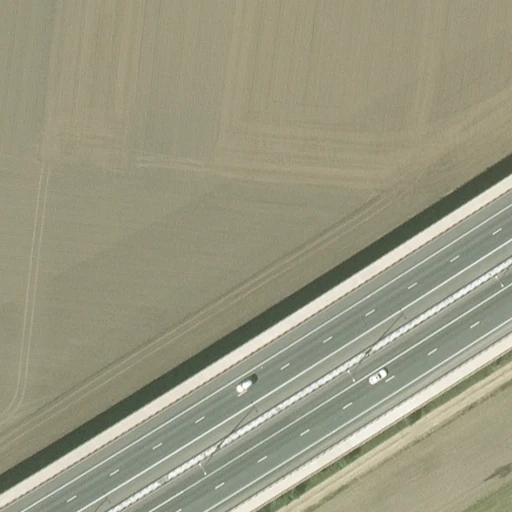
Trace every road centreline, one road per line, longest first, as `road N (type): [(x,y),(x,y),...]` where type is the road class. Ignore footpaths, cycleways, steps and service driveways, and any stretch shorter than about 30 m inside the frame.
road 1 (motorway): [(511,204),(19,511)]
road 2 (motorway): [(150,511),(511,284)]
road 3 (track): [(274,511),(511,362)]
